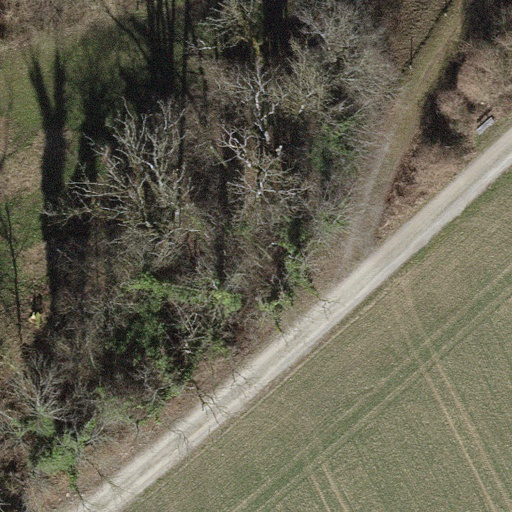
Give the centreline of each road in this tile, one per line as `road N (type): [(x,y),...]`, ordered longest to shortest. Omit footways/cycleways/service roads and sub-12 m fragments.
road 1 (track): [(511,128),(103,511)]
road 2 (track): [(334,295),(485,0)]
